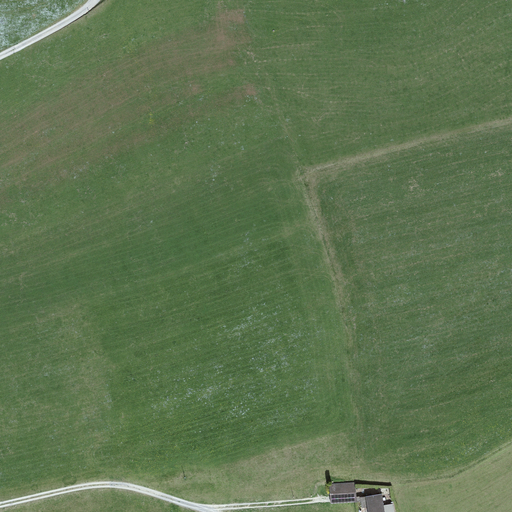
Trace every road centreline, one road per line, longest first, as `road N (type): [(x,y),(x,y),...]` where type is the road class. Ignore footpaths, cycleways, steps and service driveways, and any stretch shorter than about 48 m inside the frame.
road 1 (track): [(208,511),(125,483),(0,503)]
road 2 (track): [(325,503),(196,507)]
